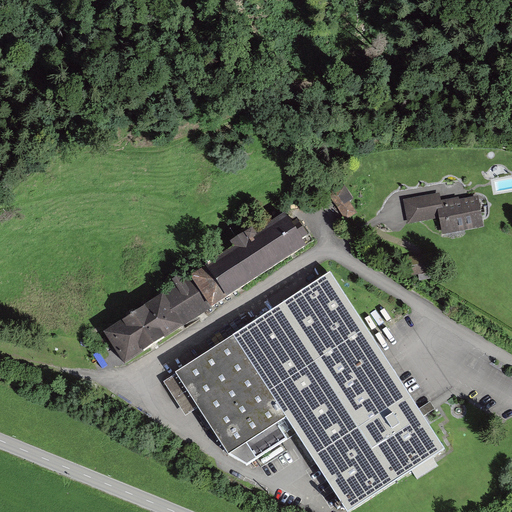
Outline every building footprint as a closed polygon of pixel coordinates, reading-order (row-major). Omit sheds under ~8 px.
[(511,177),(495,181),(498,193),(511,190),(511,177)] [(344,188),(333,196),(341,208),(353,200),(344,188)] [(439,234),(483,228),(479,196),(440,201),(439,191),(404,196),(407,222),(437,218),(439,234)] [(126,365),(303,249),(284,220),(256,239),(247,226),(225,240),(233,253),(107,336),(126,365)] [(410,266),(413,283),(431,279),(427,263),(410,266)] [(350,511),(445,452),(331,274),(176,375),(230,457),(247,467),(296,436),(344,511),(350,511)] [(112,366),(123,359),(113,345),(102,352),(112,366)]
